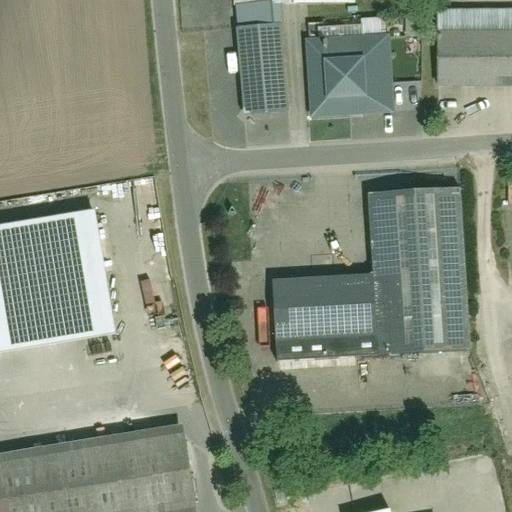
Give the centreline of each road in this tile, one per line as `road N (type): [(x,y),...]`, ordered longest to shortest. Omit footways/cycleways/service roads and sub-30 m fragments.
road 1 (residential): [(260,511),(178,169)]
road 2 (residential): [(178,169),(511,148)]
road 3 (residential): [(178,169),(166,0)]
